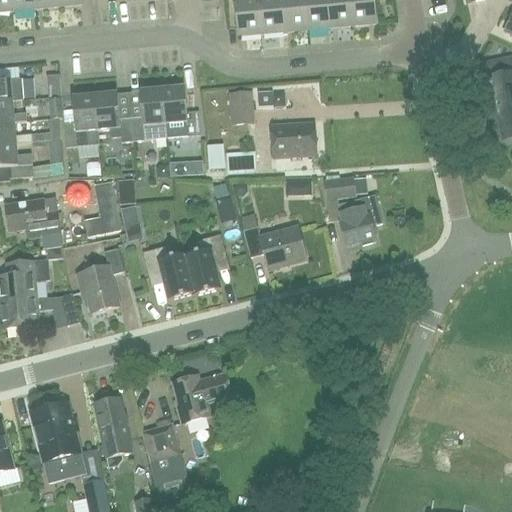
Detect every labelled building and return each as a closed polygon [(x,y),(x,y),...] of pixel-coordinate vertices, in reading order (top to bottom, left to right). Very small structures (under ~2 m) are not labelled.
[(11,0),(0,0),(0,13),(12,12),(11,0)] [(34,0),(11,0),(12,12),(35,10),(34,0)] [(56,0),(34,0),(35,10),(58,8),(56,0)] [(80,0),(56,0),(58,8),(81,6),(80,0)] [(234,0),(238,38),(262,36),(258,0),(234,0)] [(258,0),(262,36),(284,34),(280,0),(258,0)] [(280,0),(284,34),(307,32),(303,0),(280,0)] [(329,29),(326,0),(303,0),(307,32),(329,29)] [(352,27),(349,0),(326,0),(329,29),(352,27)] [(373,0),(349,0),(352,27),(376,25),(373,0)] [(494,102),(502,136),(511,133),(511,57),(483,63),(487,80),(484,80),(489,103),(494,102)] [(59,76),(47,77),(50,115),(62,114),(59,76)] [(0,102),(23,101),(22,80),(10,81),(0,81),(0,102)] [(187,114),(184,89),(162,91),(165,126),(166,140),(201,137),(198,113),(187,114)] [(142,118),(130,119),(133,143),(166,140),(165,126),(162,91),(140,93),(142,118)] [(228,94),(230,127),(254,125),(252,93),(228,94)] [(273,107),(273,95),(272,93),(257,93),(257,108),(273,107)] [(117,95),(94,97),(97,132),(109,131),(110,140),(120,139),(121,144),(133,143),(130,119),(119,121),(117,95)] [(97,132),(94,97),(73,99),(75,125),(63,126),(66,149),(89,147),(87,133),(97,132)] [(23,101),(0,102),(0,125),(14,124),(37,122),(36,114),(26,114),(13,116),(12,103),(23,102),(23,101)] [(14,124),(0,125),(0,146),(32,144),(31,136),(15,137),(14,124)] [(315,125),(271,128),(273,161),(317,158),(315,125)] [(239,140),(221,141),(222,167),(240,167),(239,140)] [(49,155),(61,154),(60,142),(48,143),(49,155)] [(32,144),(0,146),(0,169),(9,169),(10,181),(33,178),(34,178),(33,169),(32,166),(31,155),(17,156),(16,145),(32,144)] [(270,147),(241,148),(242,169),(271,168),(270,147)] [(204,177),(203,163),(187,164),(187,177),(204,177)] [(50,166),(33,169),(34,178),(33,178),(33,181),(64,176),(62,164),(50,166)] [(326,202),(356,199),(353,178),(324,182),(326,202)] [(301,179),(301,197),(310,196),(310,179),(301,179)] [(247,193),(245,186),(238,184),(233,189),(234,196),(241,198),(247,193)] [(212,188),(215,200),(228,197),(225,185),(212,188)] [(120,206),(135,205),(134,193),(119,194),(120,206)] [(383,225),(375,197),(339,206),(344,225),(340,225),(346,248),(361,244),(362,247),(373,244),(372,241),(375,240),(372,228),(383,225)] [(120,233),(114,200),(97,204),(103,237),(120,233)] [(30,240),(60,235),(57,213),(55,203),(43,204),(43,203),(6,208),(9,233),(28,230),(30,240)] [(121,212),(124,227),(139,224),(136,208),(121,212)] [(241,223),(250,259),(264,256),(268,271),(306,261),(298,230),(260,240),(258,229),(256,221),(241,223)] [(201,255),(186,258),(186,257),(185,257),(195,297),(220,291),(214,266),(227,263),(221,237),(198,242),(201,255)] [(166,248),(143,254),(149,280),(163,277),(169,302),(194,296),(194,298),(195,297),(185,257),(169,261),(166,248)] [(108,269),(77,277),(82,295),(86,294),(92,316),(119,308),(110,277),(124,273),(118,251),(111,253),(104,255),(108,269)] [(0,304),(37,302),(42,301),(37,301),(36,283),(50,282),(48,262),(19,264),(20,277),(0,278),(0,304)] [(37,302),(0,304),(0,320),(1,330),(39,327),(38,312),(63,310),(67,328),(80,324),(72,296),(60,299),(42,301),(37,302)] [(207,404),(219,401),(220,405),(232,402),(225,376),(199,383),(198,378),(172,385),(179,409),(177,410),(182,425),(211,417),(207,404)] [(45,406),(78,401),(76,389),(43,394),(45,406)] [(120,400),(95,406),(104,447),(109,470),(117,468),(123,461),(122,457),(131,455),(128,442),(129,442),(120,400)] [(81,476),(86,475),(68,405),(31,415),(49,485),(81,476)] [(0,473),(14,470),(2,424),(0,424),(0,473)] [(140,433),(159,503),(191,494),(172,424),(140,433)] [(109,511),(103,482),(83,486),(86,501),(72,504),(73,511),(109,511)] [(133,503),(134,511),(154,511),(151,499),(133,503)]
